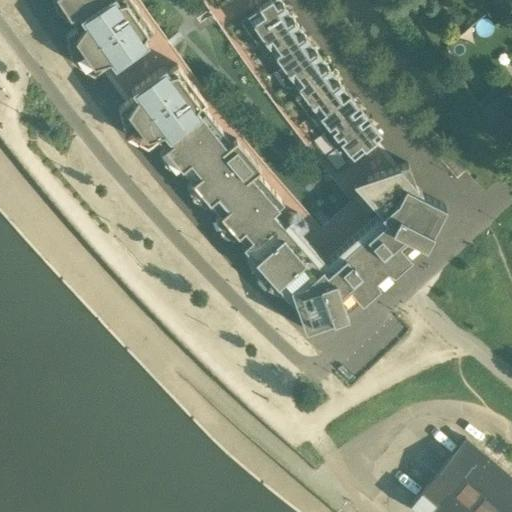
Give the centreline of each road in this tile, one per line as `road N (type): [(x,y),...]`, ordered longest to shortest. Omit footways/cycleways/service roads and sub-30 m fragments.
road 1 (residential): [(478,219),(370,96),(300,0)]
road 2 (residential): [(324,362),(478,219)]
